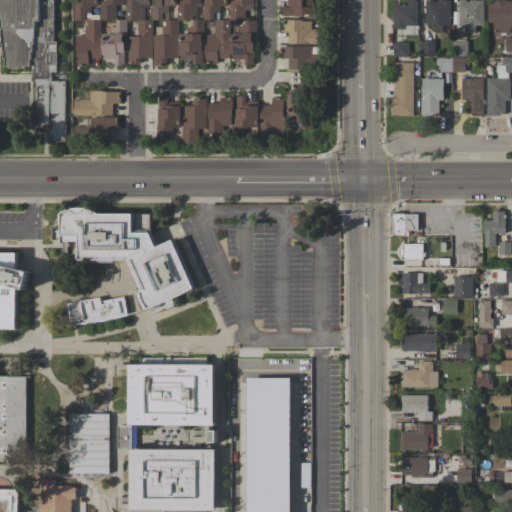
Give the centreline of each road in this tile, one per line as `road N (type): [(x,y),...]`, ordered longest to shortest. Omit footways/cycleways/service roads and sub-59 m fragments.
road 1 (tertiary): [(362,179),(363,511)]
road 2 (secondary): [(0,179),(233,179)]
road 3 (residential): [(362,179),(359,0)]
road 4 (residential): [(87,79),(259,76)]
road 5 (secondary): [(511,179),(362,179)]
road 6 (secondary): [(233,179),(362,179)]
